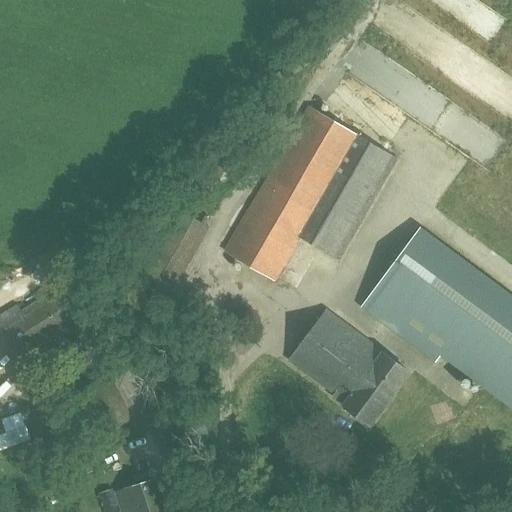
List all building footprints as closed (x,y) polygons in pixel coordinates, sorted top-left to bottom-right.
[(397,157),(309,106),(225,251),(275,280),(300,236),(339,258),(397,157)] [(228,140),(177,189),(197,210),(250,162),(228,140)] [(210,227),(168,203),(124,278),(167,303),(210,227)] [(434,361),(441,351),(483,383),(511,404),(511,299),(420,231),(363,307),(434,361)] [(22,282),(25,291),(41,285),(38,276),(22,282)] [(73,323),(53,292),(0,325),(0,327),(19,357),(73,323)] [(370,424),(409,372),(327,310),(290,358),(336,393),(333,396),(345,405),(344,405),(370,424)] [(132,419),(110,374),(79,390),(102,434),(132,419)] [(174,511),(170,498),(164,476),(116,491),(122,511),(174,511)]
